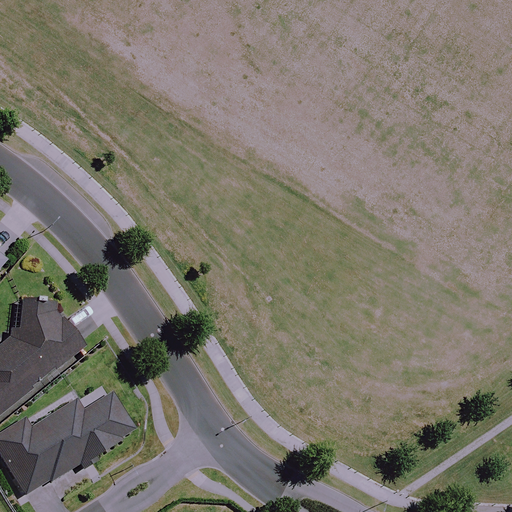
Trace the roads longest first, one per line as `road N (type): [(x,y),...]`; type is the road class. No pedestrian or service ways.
road 1 (residential): [(0,167),(80,232),(115,274),(216,437)]
road 2 (residential): [(97,511),(216,437)]
road 3 (residential): [(216,437),(268,482),(326,511)]
